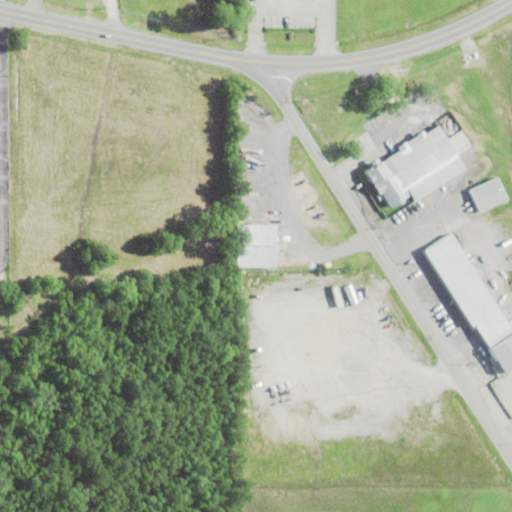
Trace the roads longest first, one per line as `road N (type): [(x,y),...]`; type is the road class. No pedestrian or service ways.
road 1 (secondary): [(511,2),(433,40),(318,62),(125,42),(0,10)]
road 2 (residential): [(511,456),(259,59)]
